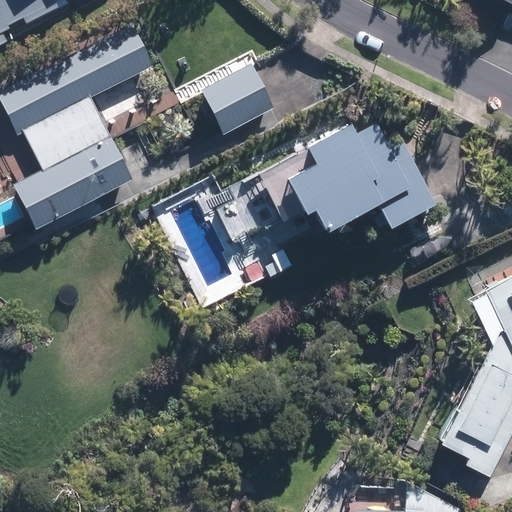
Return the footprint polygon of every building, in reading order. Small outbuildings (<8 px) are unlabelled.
[(0,0),(0,28),(14,21),(17,26),(48,9),(46,4),(53,0),(0,0)] [(511,0),(476,0),(496,9),(500,0),(505,0),(511,3),(511,0)] [(136,177),(94,95),(156,64),(135,21),(0,89),(0,91),(21,132),(27,130),(46,166),(17,181),(41,227),(136,177)] [(254,61),(205,88),(228,132),(277,106),(254,61)] [(362,131),(355,120),(314,143),(263,171),(289,218),(306,209),(318,232),(334,224),(336,227),(384,201),(397,225),(441,201),(404,134),(391,141),(380,121),(362,131)] [(275,257),(266,260),(271,273),(296,263),(288,243),(272,249),(275,257)] [(511,274),(470,296),(495,346),(451,441),(477,454),(474,461),(498,474),(511,443),(511,274)]
